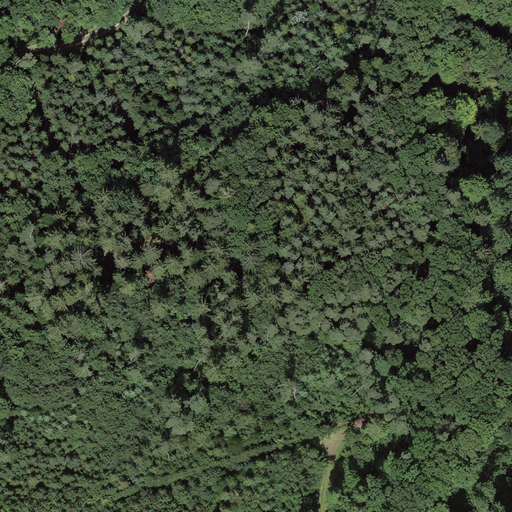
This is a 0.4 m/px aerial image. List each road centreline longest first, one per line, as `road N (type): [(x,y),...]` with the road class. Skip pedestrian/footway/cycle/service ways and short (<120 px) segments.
road 1 (track): [(0,337),(218,265),(389,226),(428,202),(426,176)]
road 2 (track): [(338,435),(450,409),(464,396),(428,202)]
road 3 (track): [(0,63),(91,38),(141,0)]
